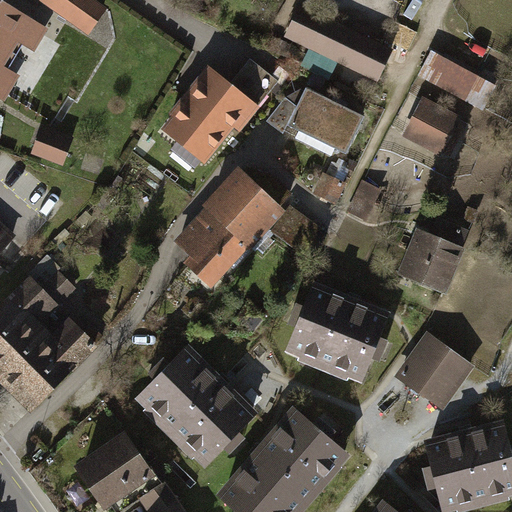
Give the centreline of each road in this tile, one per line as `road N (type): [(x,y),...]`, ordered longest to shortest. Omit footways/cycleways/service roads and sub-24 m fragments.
road 1 (residential): [(10,448),(137,314),(171,236),(232,163),(265,161),(336,223)]
road 2 (track): [(336,223),(446,0)]
